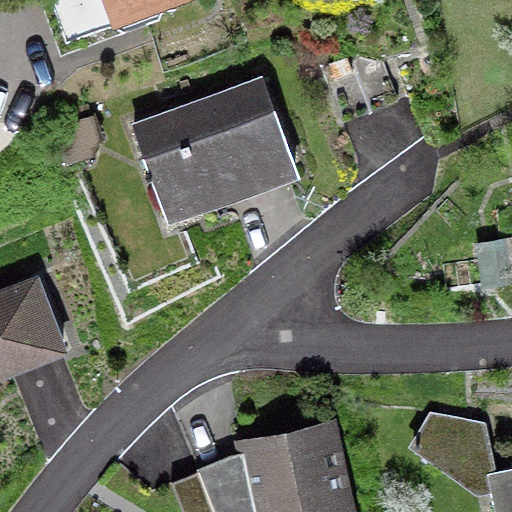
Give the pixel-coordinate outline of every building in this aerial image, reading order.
[(106,0),(112,15),(151,0),(106,0)] [(338,124),(394,102),(372,47),(316,69),(338,124)] [(166,225),(211,208),(202,185),(219,179),(223,190),(232,193),(291,172),(257,80),(130,126),(166,225)] [(0,372),(57,350),(30,282),(0,294),(0,372)] [(511,511),(511,468),(486,474),(475,423),(426,414),(409,442),(410,451),(474,497),(488,494),(491,511),(511,511)] [(222,461),(194,473),(209,511),(342,511),(324,427),(239,445),(244,469),(227,472),(222,461)] [(177,511),(209,511),(194,473),(167,484),(177,511)]
